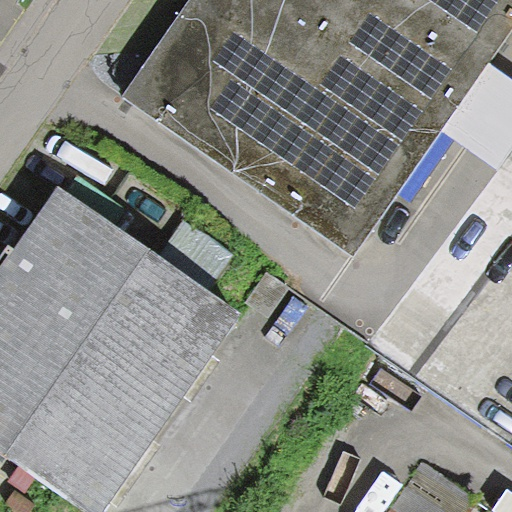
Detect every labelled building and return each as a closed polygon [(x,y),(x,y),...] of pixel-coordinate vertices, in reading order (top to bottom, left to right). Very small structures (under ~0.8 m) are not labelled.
[(511,6),(511,0),(190,0),(125,99),(352,249),(511,6)] [(503,166),(511,152),(511,72),(493,60),(447,130),(503,166)] [(109,511),(240,314),(48,187),(0,259),(0,454),(88,511),(109,511)] [(510,447),(511,443),(511,248),(418,372),(510,447)] [(460,511),(469,499),(413,463),(380,511),(460,511)]
